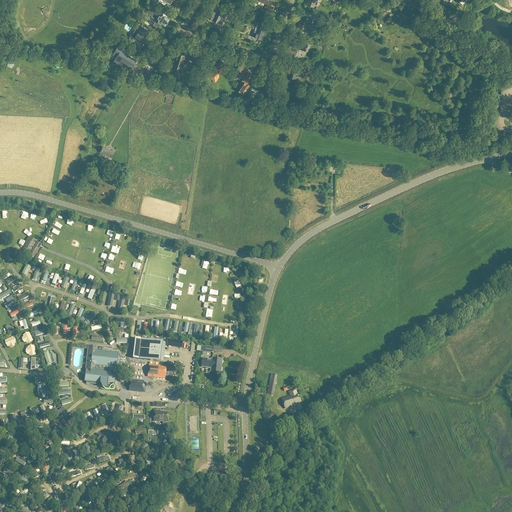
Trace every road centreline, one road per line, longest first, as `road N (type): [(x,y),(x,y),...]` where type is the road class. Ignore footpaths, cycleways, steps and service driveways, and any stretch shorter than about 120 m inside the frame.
road 1 (unclassified): [(258,490),(293,428),(511,278)]
road 2 (tertiary): [(278,267),(321,227),(434,174),(511,153)]
road 3 (unclassified): [(278,267),(28,195)]
road 4 (tertiary): [(241,487),(246,389),(278,267)]
